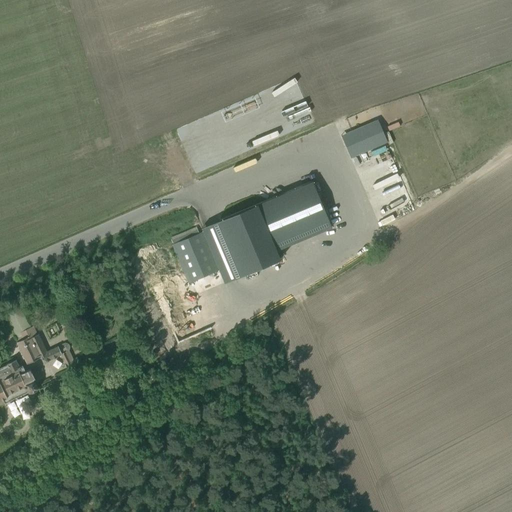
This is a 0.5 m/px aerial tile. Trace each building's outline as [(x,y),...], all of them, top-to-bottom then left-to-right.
[(312,181),(220,220),(239,266),(332,228),(312,181)] [(199,230),(222,286),(278,264),(255,209),(199,230)] [(171,244),(188,283),(219,270),(201,231),(171,244)] [(180,316),(198,312),(192,286),(185,288),(180,266),(169,269),(180,316)] [(110,294),(121,290),(113,267),(102,271),(110,294)] [(14,335),(30,327),(20,306),(3,314),(14,335)] [(16,342),(26,364),(41,357),(41,358),(40,358),(43,363),(60,355),(68,372),(81,367),(77,357),(73,359),(68,350),(69,348),(69,346),(68,344),(66,343),(65,343),(63,343),(57,346),(46,351),(38,334),(36,335),(32,326),(30,327),(14,335),(17,342),(16,342)] [(0,401),(3,401),(4,403),(38,388),(29,369),(24,372),(21,365),(18,367),(15,360),(0,367),(0,401)]
